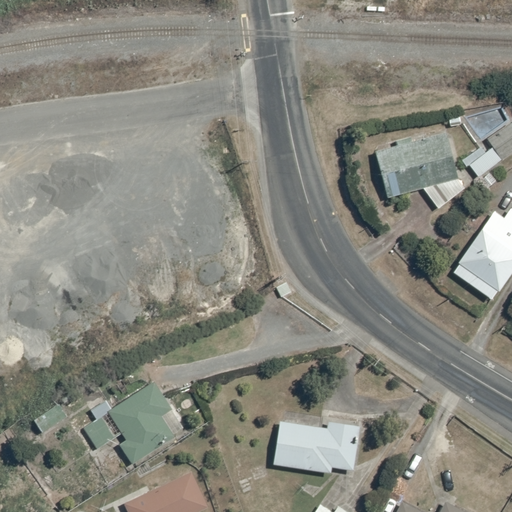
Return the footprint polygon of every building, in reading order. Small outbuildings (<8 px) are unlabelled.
[(511,156),(511,121),(464,159),(469,167),(473,164),(479,173),(489,188),(501,181),(492,169),(511,156)] [(454,132),(380,147),(391,196),(425,190),(444,209),(470,185),(463,175),(454,132)] [(460,256),(465,259),(456,272),(498,299),(503,291),(504,292),(511,279),(511,221),(498,212),(487,228),(481,224),(460,256)] [(189,428),(176,409),(158,381),(117,408),(111,398),(93,411),(100,420),(89,427),(100,447),(126,430),(130,437),(118,444),(124,453),(127,450),(136,463),(180,434),(189,428)] [(56,396),(31,413),(46,435),(71,418),(56,396)] [(331,426),(306,423),(307,414),(298,413),(297,421),(283,419),(277,466),(336,473),(336,467),(359,470),(364,423),(331,419),(331,426)] [(194,470),(130,501),(134,511),(204,511),(213,508),(194,470)] [(472,511),(437,497),(430,511),(428,511),(403,501),(398,511),(472,511)] [(335,511),(321,502),(314,511),(351,511),(340,505),(335,511)]
